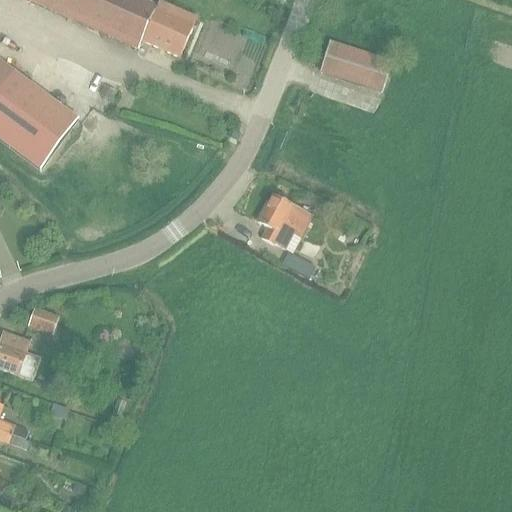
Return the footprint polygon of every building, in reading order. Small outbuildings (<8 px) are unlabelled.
[(141,0),(24,0),(138,51),(142,42),(179,59),(193,28),(192,28),(196,19),(158,3),(157,7),(141,0)] [(328,44),(318,75),(380,94),(390,63),(328,44)] [(0,62),(0,142),(40,171),(78,120),(0,62)] [(104,87),(100,95),(111,100),(115,92),(104,87)] [(272,196),(257,224),(267,229),(261,239),(274,246),(274,245),(285,251),(294,236),(300,239),(312,218),(272,196)] [(282,266),(308,280),(315,268),(289,253),(282,266)] [(52,336),(58,319),(34,311),(28,328),(52,336)] [(0,370),(32,382),(40,359),(26,354),(30,344),(3,334),(0,342),(0,370)] [(0,432),(11,437),(15,428),(0,422),(0,415),(3,408),(0,406),(0,432)] [(15,428),(11,437),(25,442),(28,433),(15,428)] [(0,442),(8,445),(11,437),(0,432),(0,442)] [(11,437),(8,445),(26,452),(29,443),(25,442),(11,437)] [(74,484),(70,493),(81,498),(85,488),(74,484)]
